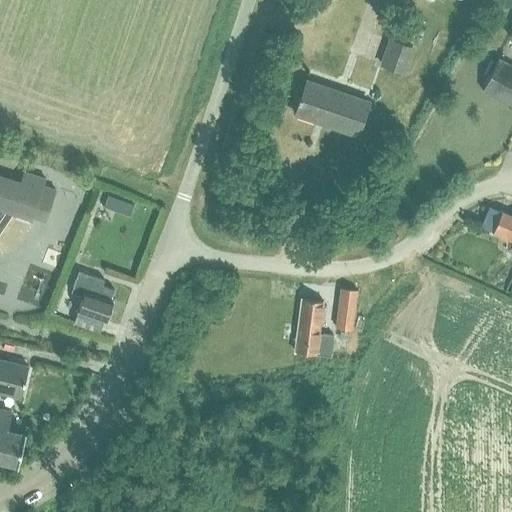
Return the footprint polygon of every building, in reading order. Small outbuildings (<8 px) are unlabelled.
[(413,49),(391,41),(382,65),(405,73),(413,49)] [(511,66),(499,60),(483,91),(511,106),(511,66)] [(368,103),(307,82),(295,116),(357,137),(368,103)] [(34,216),(46,220),(56,190),(44,186),(46,179),(25,172),(21,183),(0,176),(0,230),(4,225),(2,224),(7,216),(9,217),(12,213),(32,219),(34,216)] [(108,195),(104,207),(116,211),(120,199),(108,195)] [(511,217),(503,213),(494,234),(511,242),(511,217)] [(106,322),(114,300),(111,299),(116,288),(103,283),(105,277),(77,266),(69,289),(81,294),(70,322),(99,333),(104,321),(106,322)] [(358,287),(340,285),(336,325),(353,327),(358,287)] [(323,302),(301,299),(293,351),(329,356),(333,335),(319,333),(323,302)] [(0,461),(18,465),(22,449),(26,433),(24,432),(8,428),(11,416),(12,411),(0,408),(0,392),(17,396),(21,397),(22,397),(24,385),(29,366),(0,359),(0,461)]
